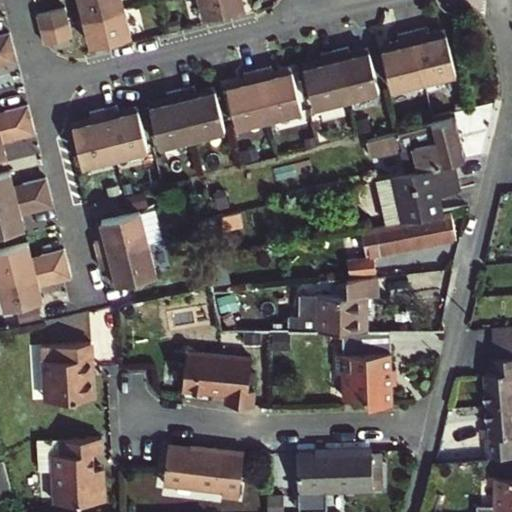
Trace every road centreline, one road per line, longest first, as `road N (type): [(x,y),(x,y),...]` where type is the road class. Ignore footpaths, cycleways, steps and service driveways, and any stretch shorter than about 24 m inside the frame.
road 1 (residential): [(432,424),(511,91)]
road 2 (residential): [(432,424),(287,429),(129,415)]
road 3 (residential): [(308,19),(39,86)]
road 4 (residential): [(93,301),(39,86)]
